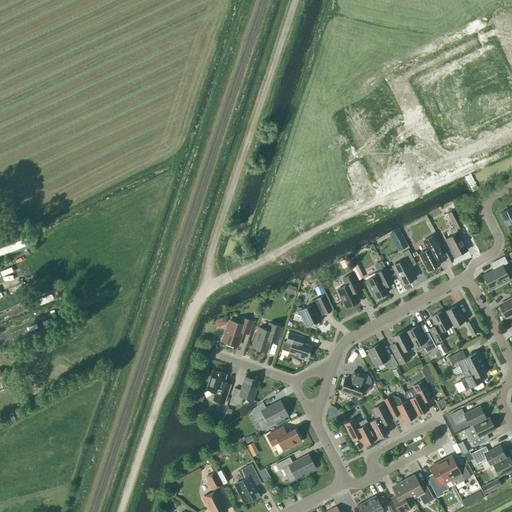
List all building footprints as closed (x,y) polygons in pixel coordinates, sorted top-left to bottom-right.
[(511,208),(500,214),(509,232),(511,230),(511,208)] [(467,251),(456,229),(463,226),(454,210),(447,214),(455,228),(450,230),(453,235),(445,239),(455,257),(467,251)] [(401,233),(391,238),(398,251),(408,246),(401,233)] [(427,250),(419,254),(428,271),(440,265),(437,259),(443,256),(440,251),(433,236),(423,241),(427,250)] [(416,278),(409,265),(415,263),(408,250),(403,253),(406,260),(392,267),(402,285),(416,278)] [(502,267),(507,264),(504,257),(492,263),(496,269),(483,276),(491,290),(509,280),(502,267)] [(351,267),(355,275),(361,272),(358,266),(357,264),(351,267)] [(385,286),(393,282),(386,268),(378,272),(379,274),(365,281),(375,299),(388,292),(385,286)] [(355,292),(360,289),(353,274),(343,279),(346,286),(337,290),(346,308),(359,302),(355,292)] [(323,293),(320,285),(314,288),(317,295),(323,293)] [(37,305),(55,298),(52,291),(34,298),(37,305)] [(511,313),(511,292),(510,293),(511,298),(511,299),(499,306),(505,317),(511,313)] [(331,312),(323,296),(318,299),(317,298),(307,303),(307,306),(301,309),(297,308),(295,314),(301,316),(306,327),(309,326),(313,327),(314,325),(315,323),(321,320),(319,316),(324,313),(325,314),(331,312)] [(456,306),(445,312),(453,328),(465,322),(456,306)] [(443,311),(431,317),(435,325),(429,328),(437,343),(448,337),(444,330),(451,327),(443,311)] [(241,325),(229,321),(222,341),(237,346),(242,332),(248,334),(252,322),(243,319),(241,325)] [(472,336),(478,333),(471,320),(466,323),(472,336)] [(277,341),(282,328),(269,323),(267,330),(259,328),(252,347),(266,352),(271,339),(277,341)] [(418,326),(406,332),(414,348),(426,342),(418,326)] [(395,342),(390,345),(400,365),(410,359),(405,351),(412,347),(404,331),(392,337),(395,342)] [(303,337),(289,333),(286,342),(283,341),(281,349),(289,351),(289,353),(298,356),(299,357),(304,359),(305,358),(307,359),(311,346),(301,343),(303,337)] [(443,342),(437,346),(441,354),(442,355),(447,352),(443,342)] [(383,363),(386,368),(391,366),(392,367),(397,364),(391,354),(386,356),(380,344),(364,352),(364,353),(368,350),(377,366),(383,363)] [(458,366),(462,372),(483,362),(478,351),(465,358),(462,351),(448,358),(452,365),(454,364),(456,367),(458,366)] [(480,376),(488,372),(483,362),(462,372),(465,378),(460,380),(465,391),(483,382),(480,376)] [(428,366),(420,370),(423,375),(425,374),(428,373),(431,371),(428,366)] [(402,376),(398,368),(392,371),(396,379),(402,376)] [(224,404),(231,384),(224,382),(226,375),(213,370),(206,390),(215,393),(213,400),(224,404)] [(345,379),(341,391),(359,397),(361,390),(368,393),(371,382),(368,376),(354,371),(351,381),(345,379)] [(240,405),(243,397),(253,400),(259,382),(245,377),(240,390),(234,388),(230,401),(240,405)] [(417,416),(429,410),(424,401),(431,398),(423,381),(412,387),(414,397),(409,400),(417,416)] [(389,392),(386,386),(379,390),(382,396),(389,392)] [(198,407),(199,403),(202,403),(204,393),(196,391),(192,405),(198,407)] [(391,396),(383,400),(392,418),(400,414),(404,423),(416,416),(407,401),(401,404),(399,398),(391,396)] [(438,403),(441,408),(446,406),(444,400),(438,403)] [(262,402),(250,411),(256,422),(265,417),(269,425),(288,416),(280,401),(266,408),(262,402)] [(384,425),(392,421),(383,404),(371,410),(375,420),(369,423),(377,439),(389,433),(384,425)] [(461,409),(450,415),(456,425),(466,419),(470,426),(486,418),(480,406),(464,414),(461,409)] [(224,414),(230,416),(232,409),(226,407),(224,414)] [(215,409),(212,417),(222,420),(224,412),(220,410),(218,410),(215,409)] [(495,430),(489,418),(465,430),(474,447),(486,441),(483,436),(495,430)] [(354,419),(344,424),(353,441),(360,437),(364,446),(376,440),(368,424),(365,419),(357,424),(354,419)] [(301,441),(295,429),(287,433),(284,427),(267,436),(272,446),(279,443),(283,451),(301,441)] [(253,443),(247,446),(252,457),(258,453),(253,443)] [(459,447),(462,454),(467,452),(464,445),(459,447)] [(500,446),(488,452),(485,447),(470,454),(476,465),(487,459),(490,466),(506,457),(500,446)] [(289,458),(275,465),(278,471),(282,468),(289,481),(295,478),(315,468),(308,455),(307,455),(308,456),(298,462),(297,461),(292,463),(289,458)] [(451,456),(440,462),(450,480),(454,486),(470,477),(464,466),(458,469),(451,456)] [(493,465),(499,477),(511,470),(511,463),(509,457),(493,465)] [(445,483),(450,480),(440,462),(429,467),(436,481),(430,484),(436,495),(443,492),(442,492),(448,489),(445,483)] [(244,500),(246,503),(259,496),(253,484),(260,480),(251,464),(238,471),(243,480),(232,486),(233,486),(235,485),(238,490),(239,490),(244,500),(241,502),(244,500)] [(268,476),(265,471),(260,473),(263,479),(268,476)] [(209,484),(212,483),(215,488),(222,485),(215,472),(206,477),(209,484)] [(421,488),(414,476),(403,481),(412,498),(418,495),(424,505),(434,500),(426,485),(421,488)] [(485,494),(501,485),(498,479),(482,487),(485,494)] [(406,502),(412,498),(403,481),(392,487),(396,494),(391,497),(398,511),(404,511),(410,509),(406,502)] [(224,511),(227,511),(217,491),(203,498),(209,511),(224,511)] [(475,493),(472,495),(476,501),(483,498),(479,491),(476,492),(475,493)] [(376,496),(366,501),(369,507),(371,511),(390,511),(388,506),(386,508),(384,509),(383,509),(377,499),(377,498),(376,496)] [(463,506),(460,500),(454,503),(457,509),(463,506)] [(361,504),(356,506),(359,511),(371,511),(369,507),(366,501),(361,504)]
